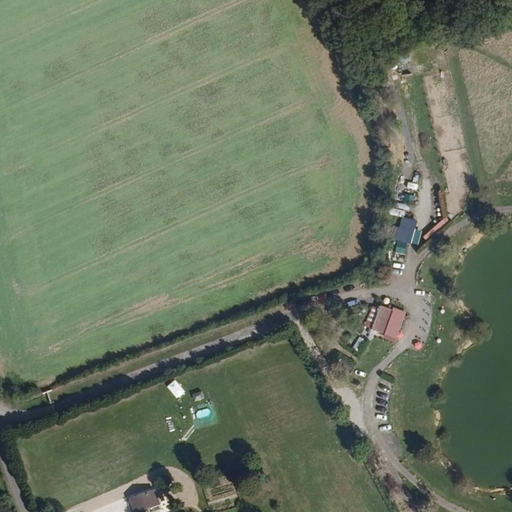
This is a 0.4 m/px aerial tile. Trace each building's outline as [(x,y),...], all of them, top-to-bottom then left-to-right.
[(415,205),(415,195),(405,194),(405,204),(415,205)] [(403,217),(396,240),(411,244),(418,221),(403,217)] [(406,256),(408,244),(396,241),(393,253),(406,256)] [(347,349),(341,325),(328,329),(334,353),(347,349)] [(178,398),(185,391),(174,380),(167,387),(178,398)] [(139,511),(147,511),(164,506),(156,486),(133,495),(139,511)]
